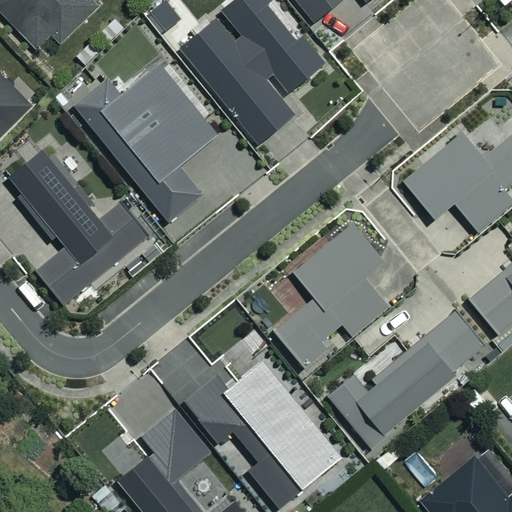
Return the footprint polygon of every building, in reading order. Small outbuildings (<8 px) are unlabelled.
[(0,0),(0,8),(37,47),(52,32),(59,39),(97,2),(94,0),(0,0)] [(162,0),(151,9),(165,28),(180,16),(167,0),(162,0)] [(180,45),(257,141),(294,111),(267,76),(272,72),(287,90),(325,59),(302,32),(297,36),(268,0),(227,0),(220,6),(241,32),(234,38),(216,16),(180,45)] [(297,0),(313,20),(337,0),(297,0)] [(72,101),(167,220),(202,192),(179,163),(216,133),(158,61),(120,91),(107,74),(72,101)] [(0,132),(30,101),(0,72),(0,132)] [(454,201),(478,230),(511,202),(511,196),(505,187),(511,181),(511,129),(483,153),(463,129),(402,178),(434,217),(454,201)] [(35,267),(62,302),(147,235),(119,200),(98,216),(89,205),(94,202),(78,181),(73,185),(42,146),(7,173),(21,190),(16,194),(51,237),(56,234),(64,244),(35,267)] [(342,322),(352,334),(388,304),(364,274),(384,258),(353,220),(293,270),(314,295),(273,328),(304,366),(327,347),(320,339),(342,322)] [(511,259),(468,296),(498,332),(511,320),(511,259)] [(327,394),(371,448),(395,428),(393,425),(456,373),(453,369),(484,344),(454,308),(371,376),(376,382),(367,389),(353,373),(327,394)] [(216,373),(183,399),(217,441),(232,429),(257,460),(247,468),(278,506),(342,454),(262,356),(226,385),(216,373)] [(245,511),(234,498),(231,501),(226,495),(204,511),(203,511),(176,478),(211,450),(175,406),(140,433),(154,450),(149,454),(147,453),(115,478),(141,510),(139,511),(138,511),(245,511)] [(511,511),(511,491),(479,451),(420,498),(430,511),(511,511)]
